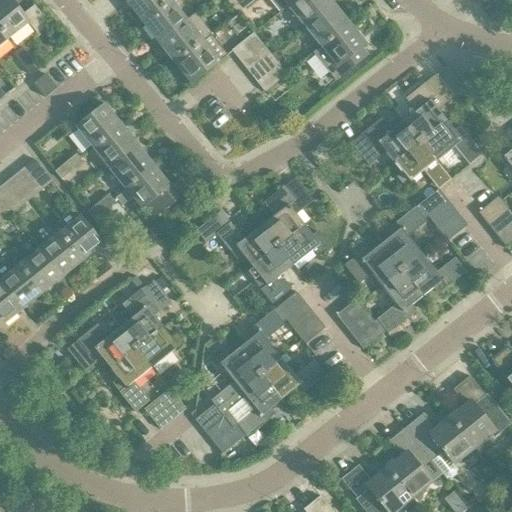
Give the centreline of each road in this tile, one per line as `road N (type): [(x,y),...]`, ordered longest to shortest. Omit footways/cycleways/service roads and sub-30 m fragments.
road 1 (residential): [(113,58),(213,176),(236,176),(291,148),(443,31)]
road 2 (residential): [(141,500),(195,502),(251,488),(385,392)]
road 3 (residential): [(151,252),(0,378)]
road 4 (residential): [(385,392),(511,292)]
road 5 (residential): [(0,149),(113,58)]
road 6 (unclassified): [(305,293),(385,392)]
road 7 (residential): [(0,423),(57,470),(102,490)]
